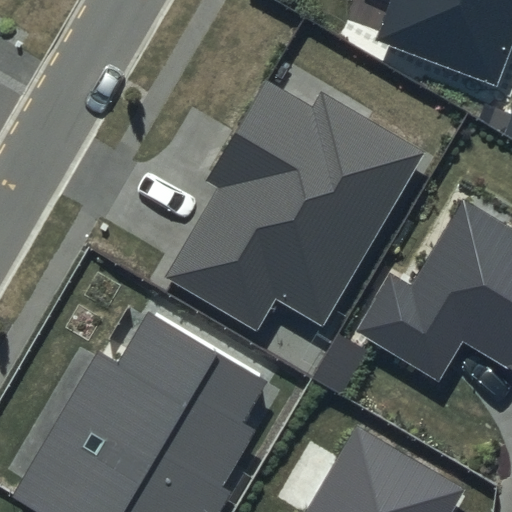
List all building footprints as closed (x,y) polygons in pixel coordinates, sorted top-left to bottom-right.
[(511,0),(393,0),(378,41),(497,85),(511,43),(511,0)] [(312,105),(266,79),(206,180),(218,186),(165,276),(257,329),(274,300),(322,327),(427,149),(322,88),(312,105)] [(511,229),(462,200),(410,287),(390,275),(357,330),(439,378),(463,337),(511,366),(511,229)] [(266,384),(145,313),(117,361),(98,350),(11,498),(35,511),(219,511),(232,491),(223,485),(254,431),(242,424),(266,384)] [(454,511),(470,487),(358,421),(303,511),(454,511)]
